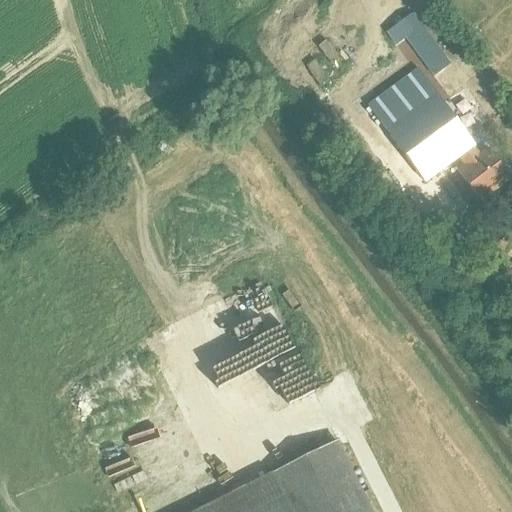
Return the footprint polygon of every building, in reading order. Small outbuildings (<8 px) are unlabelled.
[(407,15),(411,39),(420,37),(416,14),(407,15)] [(511,179),(485,146),(478,151),(466,136),(419,71),(371,107),(388,131),(389,130),(427,183),(454,163),(482,201),(511,179)] [(337,155),(355,180),(380,162),(362,138),(337,155)] [(267,276),(220,298),(236,333),(224,338),(260,414),(319,386),(267,276)] [(373,511),(339,442),(198,511),(373,511)]
